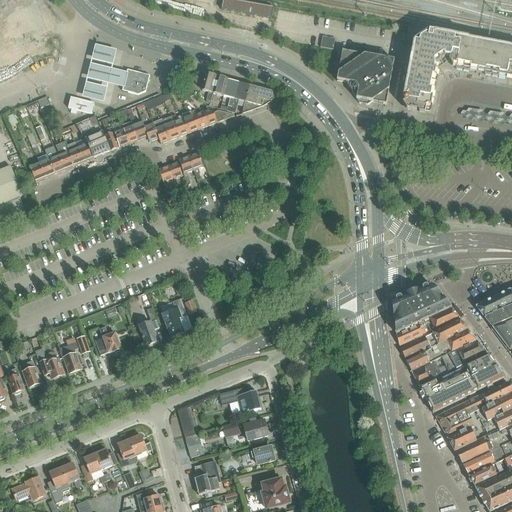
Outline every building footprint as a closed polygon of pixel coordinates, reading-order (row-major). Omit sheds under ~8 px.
[(230,0),(222,0),(221,10),(271,18),(273,7),(230,0)] [(511,47),(435,33),(435,35),(434,35),(434,34),(429,33),(429,34),(427,34),(428,32),(409,28),(408,32),(406,42),(407,42),(407,39),(415,41),(414,50),(412,50),(403,96),(405,99),(404,100),(404,102),(405,104),(407,104),(406,108),(408,110),(425,113),(426,109),(425,108),(428,106),(430,107),(430,106),(433,92),(433,91),(435,78),(436,78),(436,77),(437,70),(436,70),(434,69),(435,64),(436,64),(434,63),(434,61),(443,56),(445,56),(444,58),(445,58),(445,57),(450,58),(449,62),(452,66),(456,67),(457,67),(470,69),(470,70),(471,70),(471,69),(485,72),(486,73),(486,72),(499,75),(500,75),(511,77),(511,47)] [(0,32),(0,78),(29,68),(30,60),(55,51),(56,42),(55,37),(26,33),(3,41),(0,32)] [(323,37),(321,48),(334,50),(336,39),(323,37)] [(117,49),(96,44),(82,97),(104,101),(108,83),(124,86),(127,73),(112,68),(117,49)] [(337,82),(345,83),(359,104),(368,106),(373,103),(387,105),(395,61),(343,52),(337,82)] [(150,76),(128,70),(127,73),(124,86),(123,91),(138,95),(146,92),(150,76)] [(209,93),(207,101),(211,102),(212,102),(218,78),(207,75),(207,77),(200,75),(200,76),(194,79),(199,89),(203,91),(209,93)] [(218,78),(212,102),(211,106),(214,108),(218,95),(224,97),(228,80),(218,78)] [(229,106),(227,111),(231,112),(239,83),(228,80),(224,97),(230,99),(229,106)] [(239,83),(231,112),(235,114),(237,109),(239,101),(246,103),(250,86),(239,83)] [(275,93),(250,86),(246,103),(242,115),(263,107),(276,99),(277,96),(275,93)] [(162,96),(153,100),(156,107),(165,104),(162,96)] [(70,104),(69,107),(69,109),(92,114),(93,110),(95,104),(71,98),(70,104)] [(47,99),(38,102),(41,109),(50,105),(47,99)] [(153,100),(144,104),(147,111),(156,107),(153,100)] [(37,103),(27,107),(29,111),(39,107),(37,103)] [(218,123),(214,113),(212,109),(209,106),(207,108),(208,110),(203,112),(208,127),(218,123)] [(466,112),(463,111),(461,114),(462,117),(466,118),(467,121),(481,123),(484,120),(487,121),(489,124),(503,126),(505,124),(509,124),(510,127),(511,127),(511,114),(511,115),(509,118),(506,117),(504,114),(490,112),(488,115),(484,114),(483,111),(469,109),(466,112)] [(127,110),(118,114),(119,119),(129,115),(127,110)] [(203,112),(197,114),(196,111),(192,112),(194,118),(195,122),(197,122),(198,126),(197,127),(197,128),(199,128),(200,130),(208,127),(203,112)] [(219,111),(214,113),(218,123),(235,117),(234,115),(219,111)] [(194,118),(192,112),(182,116),(190,134),(200,130),(199,128),(197,128),(197,127),(198,126),(197,122),(195,122),(194,118)] [(129,116),(131,123),(139,141),(148,138),(142,123),(137,125),(133,114),(129,116)] [(13,115),(8,118),(11,126),(17,124),(13,115)] [(159,139),(154,124),(148,126),(144,115),(140,117),(142,123),(148,138),(150,143),(159,139)] [(182,116),(177,118),(176,116),(172,117),(175,126),(174,126),(176,129),(178,129),(180,133),(178,134),(178,136),(180,135),(181,137),(190,134),(182,116)] [(96,117),(76,125),(86,141),(87,145),(93,159),(110,152),(105,137),(102,131),(96,117)] [(175,126),(172,117),(163,121),(171,141),(181,137),(180,135),(178,136),(178,134),(180,133),(178,129),(176,129),(174,126),(175,126)] [(110,152),(120,148),(110,125),(107,119),(102,121),(105,130),(102,131),(105,137),(110,152)] [(171,141),(163,121),(154,124),(159,139),(161,145),(171,141)] [(110,125),(120,148),(129,145),(124,130),(122,126),(122,125),(117,127),(116,125),(115,123),(110,125)] [(131,123),(122,126),(124,130),(129,145),(139,141),(131,123)] [(46,140),(43,132),(41,127),(36,129),(41,141),(46,140)] [(33,134),(28,136),(32,146),(37,144),(33,134)] [(26,149),(23,141),(18,142),(22,151),(26,149)] [(65,143),(56,147),(60,156),(58,157),(64,171),(66,170),(75,166),(67,147),(65,143)] [(76,143),(67,147),(75,166),(84,162),(78,149),(76,143)] [(87,145),(78,149),(84,162),(93,159),(87,145)] [(54,148),(45,151),(47,155),(55,174),(64,171),(58,157),(54,148)] [(203,167),(198,153),(188,157),(193,170),(197,181),(201,179),(199,174),(200,174),(198,169),(203,167)] [(47,155),(37,159),(39,164),(45,178),(55,174),(47,155)] [(184,174),(193,170),(188,157),(179,160),(184,174)] [(178,163),(168,166),(174,180),(183,177),(178,163)] [(39,164),(30,168),(36,182),(45,178),(39,164)] [(158,170),(164,184),(166,190),(176,186),(173,180),(168,166),(158,170)] [(0,229),(28,218),(20,198),(23,197),(11,167),(0,171),(0,229)] [(189,192),(179,196),(180,197),(182,202),(192,198),(191,196),(189,192)] [(392,303),(396,334),(421,323),(451,309),(432,286),(419,292),(418,291),(417,291),(418,292),(407,297),(406,296),(405,296),(405,297),(392,303)] [(511,290),(509,291),(477,307),(485,318),(511,305),(511,290)] [(188,316),(182,300),(173,303),(175,311),(162,315),(171,339),(184,334),(179,319),(188,316)] [(197,313),(194,304),(193,302),(186,305),(190,315),(197,313)] [(511,305),(485,318),(492,328),(511,319),(511,305)] [(152,309),(147,311),(151,322),(151,323),(157,321),(152,309)] [(459,319),(451,309),(421,323),(427,334),(412,342),(412,343),(416,342),(459,319)] [(425,353),(468,331),(459,320),(459,319),(416,342),(412,343),(400,349),(405,359),(421,352),(422,353),(425,352),(425,353)] [(511,319),(492,328),(492,329),(509,351),(511,350),(511,319)] [(147,324),(139,327),(141,333),(146,348),(159,343),(154,331),(160,329),(157,321),(151,323),(151,322),(147,324)] [(421,323),(396,334),(400,347),(412,341),(412,342),(427,334),(421,323)] [(109,355),(114,353),(116,354),(119,353),(120,350),(121,350),(115,334),(108,336),(106,328),(100,330),(104,343),(97,345),(101,357),(109,354),(109,355)] [(468,331),(425,353),(425,352),(422,353),(406,361),(412,372),(436,360),(437,361),(441,358),(476,342),(468,331)] [(77,340),(82,355),(90,352),(85,337),(77,340)] [(452,372),(487,355),(476,341),(476,342),(441,358),(449,374),(452,372)] [(64,359),(69,374),(81,370),(79,363),(81,362),(79,356),(77,357),(75,351),(79,350),(77,344),(59,350),(63,360),(64,359)] [(47,358),(46,358),(43,350),(36,353),(40,364),(41,367),(45,376),(50,374),(52,380),(64,376),(59,360),(58,356),(57,356),(57,355),(56,354),(55,354),(54,353),(53,353),(52,353),(51,354),(50,354),(49,354),(48,355),(48,356),(47,357),(47,358)] [(443,377),(419,387),(433,413),(504,379),(496,367),(488,356),(487,355),(452,372),(449,374),(443,377)] [(23,373),(29,389),(30,388),(30,390),(36,388),(36,386),(41,384),(37,375),(38,375),(36,368),(35,368),(33,362),(28,364),(30,370),(23,373)] [(419,387),(443,377),(435,362),(412,373),(419,387)] [(7,380),(13,395),(15,394),(15,395),(16,396),(20,394),(21,393),(20,392),(25,391),(17,370),(12,371),(14,377),(7,380)] [(511,389),(508,384),(483,396),(488,407),(497,402),(511,394),(511,389)] [(258,396),(257,392),(245,395),(244,389),(233,392),(219,396),(221,402),(222,407),(229,405),(238,403),(241,415),(261,410),(258,396)] [(488,407),(482,410),(488,423),(494,420),(511,411),(511,394),(497,402),(488,407)] [(471,400),(436,418),(442,429),(447,439),(470,428),(474,426),(477,425),(478,427),(488,423),(482,410),(488,407),(483,396),(482,395),(474,399),(471,400)] [(194,419),(187,421),(184,410),(178,412),(185,437),(198,434),(194,419)] [(488,423),(478,427),(484,438),(505,429),(507,429),(511,426),(511,411),(494,420),(488,423)] [(250,420),(223,427),(225,436),(245,430),(248,442),(252,441),(254,441),(254,440),(268,436),(268,435),(269,435),(265,420),(264,420),(264,422),(257,424),(256,419),(250,421),(250,420)] [(470,428),(447,439),(455,452),(477,442),(484,438),(478,427),(477,425),(474,426),(470,428)] [(477,442),(455,452),(474,487),(509,470),(508,469),(504,460),(511,456),(511,426),(507,429),(505,429),(484,438),(477,442)] [(199,434),(185,438),(191,459),(201,456),(198,446),(201,445),(199,434)] [(129,441),(136,457),(147,452),(147,453),(152,452),(153,455),(153,454),(150,443),(150,444),(145,446),(141,436),(129,441)] [(136,457),(129,441),(118,446),(124,461),(136,457)] [(271,448),(254,452),(258,466),(275,462),(271,448)] [(102,471),(113,466),(117,464),(113,454),(109,456),(107,450),(95,455),(102,471)] [(102,471),(95,455),(84,459),(86,465),(81,467),(87,483),(100,478),(103,484),(107,482),(104,476),(102,471)] [(161,461),(153,464),(155,470),(163,467),(161,461)] [(195,480),(199,496),(220,490),(218,484),(221,483),(216,462),(195,468),(198,479),(195,480)] [(68,485),(74,482),(77,488),(80,493),(84,491),(73,464),(61,469),(68,485)] [(47,484),(56,505),(63,502),(63,493),(70,490),(68,485),(61,469),(50,474),(53,481),(47,484)] [(143,472),(139,473),(141,478),(150,475),(148,470),(143,472)] [(511,470),(475,488),(480,496),(511,481),(511,470)] [(130,474),(124,476),(130,490),(136,488),(130,474)] [(155,480),(152,474),(150,475),(141,478),(144,484),(155,480)] [(27,485),(12,491),(17,501),(31,495),(33,501),(46,496),(38,478),(26,483),(27,485)] [(281,480),(260,486),(266,510),(290,503),(287,494),(285,495),(281,480)] [(485,505),(511,491),(511,481),(480,496),(485,505)] [(511,491),(485,505),(489,511),(491,511),(511,502),(511,491)] [(239,492),(224,496),(226,502),(241,498),(239,492)] [(146,511),(162,508),(159,496),(144,500),(146,511)] [(58,511),(54,501),(48,503),(52,511),(58,511)] [(77,506),(79,511),(80,511),(90,508),(87,502),(77,506)]
